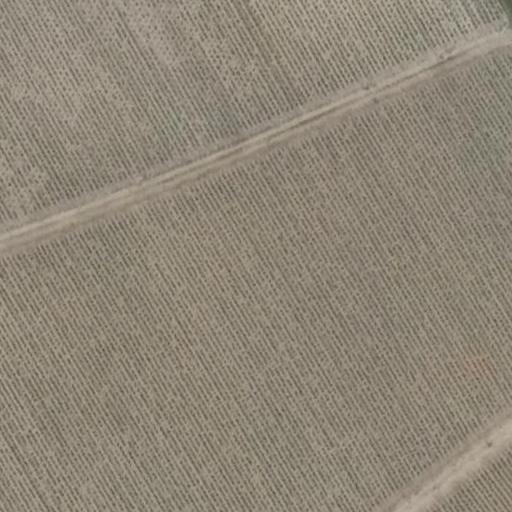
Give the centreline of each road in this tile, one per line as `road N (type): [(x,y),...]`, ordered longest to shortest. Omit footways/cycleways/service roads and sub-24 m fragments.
road 1 (track): [(511,33),(173,180),(0,238)]
road 2 (track): [(511,426),(402,511)]
